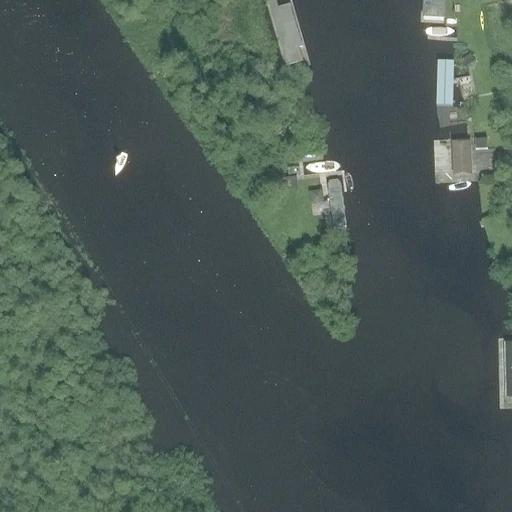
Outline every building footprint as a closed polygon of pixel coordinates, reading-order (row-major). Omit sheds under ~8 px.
[(271,0),(266,1),(287,72),(309,66),(289,0),(271,0)] [(444,0),(420,0),(420,30),(444,30),(444,0)] [(460,64),(465,70),(475,62),(470,56),(460,64)] [(454,62),(437,62),(436,110),(453,111),(454,62)] [(487,139),(475,139),(475,150),(487,150),(487,139)] [(462,152),(443,153),(444,193),(463,192),(462,152)] [(299,190),(297,178),(287,179),(288,192),(299,190)] [(341,180),(328,181),(334,233),(347,231),(341,180)] [(474,229),(469,228),(464,232),(466,247),(472,266),(478,266),(482,263),(479,245),(474,229)] [(511,350),(499,351),(501,413),(511,412),(511,350)]
